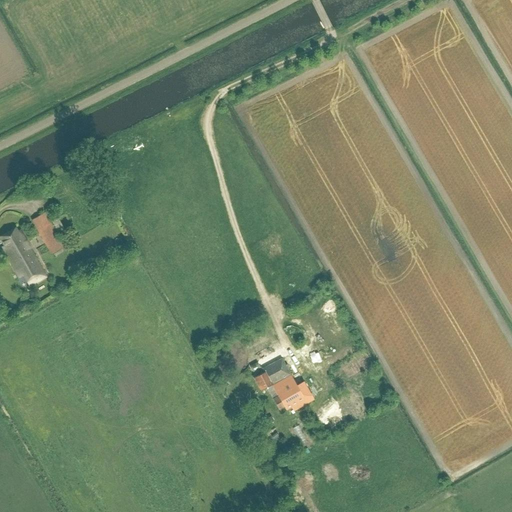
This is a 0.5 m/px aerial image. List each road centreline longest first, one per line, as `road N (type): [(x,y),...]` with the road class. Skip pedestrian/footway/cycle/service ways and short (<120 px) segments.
road 1 (track): [(329,37),(227,89),(210,115),(231,219),(289,355)]
road 2 (unclassified): [(0,145),(288,0)]
